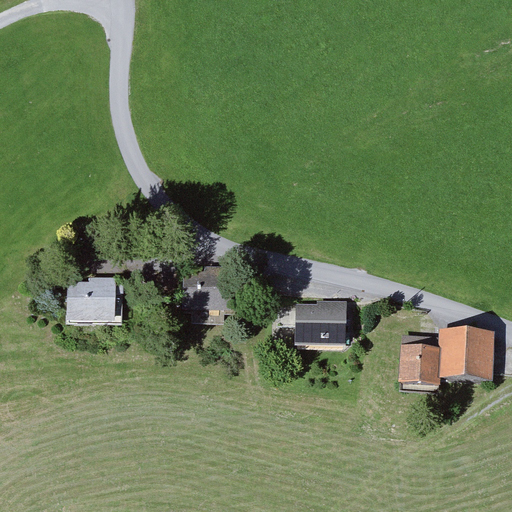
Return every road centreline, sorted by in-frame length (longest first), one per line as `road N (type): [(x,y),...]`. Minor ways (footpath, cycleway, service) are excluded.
road 1 (track): [(511,332),(382,289),(226,253),(179,222),(131,154),(119,85),(123,0)]
road 2 (track): [(124,9),(73,4),(0,20)]
